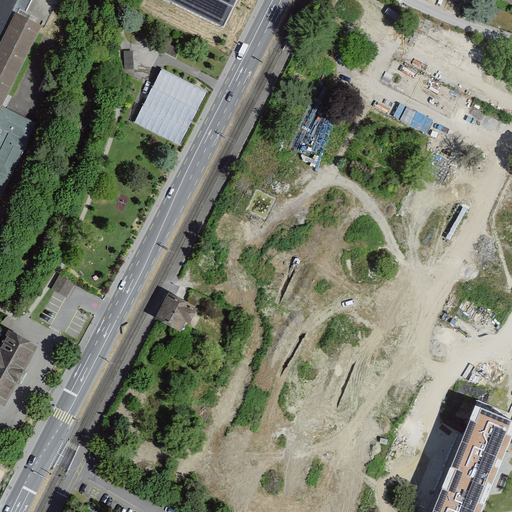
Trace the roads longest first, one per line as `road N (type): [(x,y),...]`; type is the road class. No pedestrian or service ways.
road 1 (secondary): [(279,0),(46,447)]
road 2 (residential): [(160,511),(46,447)]
